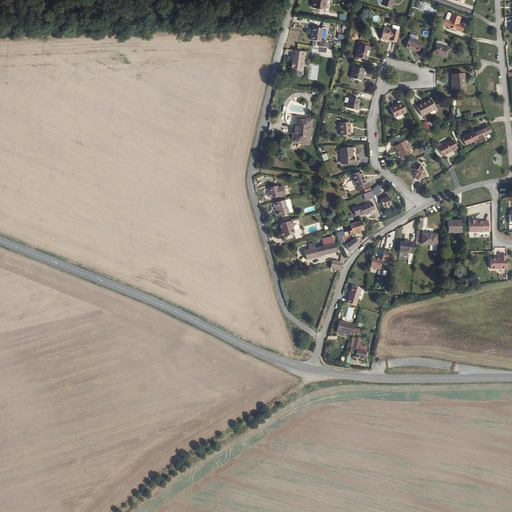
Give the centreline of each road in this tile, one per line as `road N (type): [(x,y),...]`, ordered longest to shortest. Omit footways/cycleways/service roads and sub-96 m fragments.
road 1 (residential): [(320,342),(284,310),(250,181),(292,0)]
road 2 (primary): [(0,241),(309,369)]
road 3 (track): [(125,511),(319,371)]
road 4 (primary): [(309,369),(511,379)]
road 5 (residential): [(320,342),(357,252),(420,207)]
road 6 (residential): [(497,0),(511,161)]
road 7 (residential): [(420,207),(377,164),(371,122),(380,87)]
